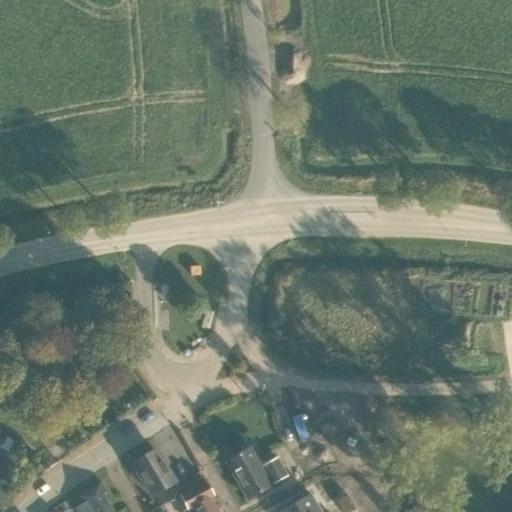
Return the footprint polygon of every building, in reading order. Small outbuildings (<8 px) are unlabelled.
[(333,458),(321,436),(292,452),(305,474),(333,458)] [(276,458),(260,467),(249,448),(225,462),(247,500),(271,486),(270,486),(286,477),(276,458)] [(155,450),(132,464),(152,496),(174,483),(155,450)] [(206,481),(179,496),(186,509),(182,511),(217,511),(221,508),(214,496),(206,481)] [(107,492),(101,482),(80,495),(84,502),(74,508),(76,511),(112,511),(103,494),(107,492)] [(319,511),(310,494),(278,511),(319,511)] [(340,508),(351,502),(347,496),(337,502),(340,508)] [(350,511),(355,509),(351,502),(340,508),(342,511),(350,511)]
